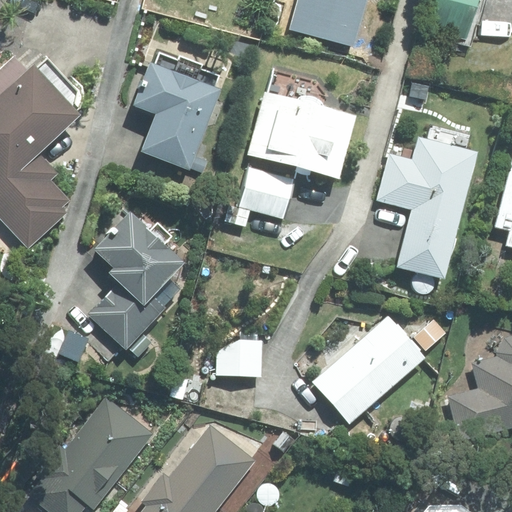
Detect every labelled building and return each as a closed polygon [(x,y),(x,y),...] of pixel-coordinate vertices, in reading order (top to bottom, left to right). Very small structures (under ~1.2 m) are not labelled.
[(292,0),(286,27),(349,43),(359,0),(292,0)] [(429,0),(422,27),(460,37),(470,0),(429,0)] [(238,38),(232,52),(244,56),(249,42),(238,38)] [(63,196),(44,175),(50,170),(30,148),(73,109),(26,59),(20,64),(9,53),(0,61),(0,220),(23,245),(62,209),(56,203),(63,196)] [(125,99),(147,107),(132,145),(180,164),(212,83),(142,56),(125,99)] [(257,88),(241,146),(332,171),(348,111),(257,88)] [(373,198),(407,206),(393,263),(438,275),(472,148),(411,133),(405,158),(385,152),(373,198)] [(511,146),(491,225),(505,229),(502,242),(511,245),(511,146)] [(204,159),(190,154),(185,165),(199,171),(204,159)] [(224,202),(219,220),(242,226),(246,209),(279,217),(289,175),(243,164),(233,204),(224,202)] [(115,280),(85,312),(122,346),(160,306),(142,290),(176,256),(123,205),(86,243),(106,262),(102,267),(115,280)] [(385,314),(308,379),(343,421),(420,355),(385,314)] [(468,361),(475,386),(443,394),(455,439),(511,424),(511,331),(501,335),(492,349),(494,354),(468,361)] [(215,337),(212,370),(257,373),(260,340),(215,337)] [(55,448),(38,471),(42,474),(25,496),(45,511),(75,511),(83,503),(90,508),(149,431),(103,396),(61,452),(55,448)] [(137,501),(141,503),(134,511),(209,511),(250,457),(205,424),(167,476),(159,471),(137,501)] [(337,465),(330,479),(345,486),(351,471),(337,465)] [(270,482),(267,482),(265,481),(262,481),(260,482),(257,483),(255,484),(253,486),(251,488),(250,490),(249,492),(249,495),(249,498),(249,500),(250,503),(251,505),(253,507),(255,509),(258,510),(260,511),(263,511),(265,511),(268,511),(270,510),(273,508),(275,507),(276,505),(278,502),(278,500),(279,497),(279,495),(278,492),(277,490),(276,487),(274,485),(272,484),(270,482)] [(115,502),(107,511),(120,511),(123,508),(115,502)] [(430,502),(414,508),(407,511),(466,511),(460,508),(453,505),(446,502),(438,502),(430,502)]
